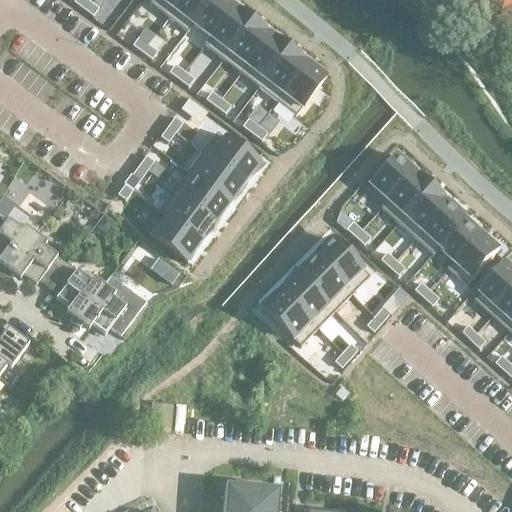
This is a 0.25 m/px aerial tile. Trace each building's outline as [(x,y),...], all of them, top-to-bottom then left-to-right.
[(83,0),(77,0),(73,5),(83,12),(89,4),(83,0)] [(154,0),(149,6),(168,21),(184,0),(154,0)] [(184,0),(168,21),(186,34),(212,0),(184,0)] [(212,0),(186,34),(187,35),(193,28),(209,40),(203,48),(204,49),(235,9),(233,8),(234,8),(223,0),(212,0)] [(89,4),(83,12),(93,19),(99,11),(89,4)] [(235,9),(204,49),(222,62),(253,23),(235,9)] [(253,23),(222,62),(240,76),(271,37),(253,23)] [(271,37),(240,76),(259,91),(289,51),(271,37)] [(138,40),(132,48),(142,55),(147,48),(138,40)] [(147,48),(142,55),(151,62),(157,55),(147,48)] [(289,51),(259,91),(277,104),(307,65),(289,51)] [(307,65),(277,104),(296,119),(326,80),(323,78),(324,77),(308,65),(308,66),(307,65)] [(174,68),(169,76),(178,83),(184,75),(174,68)] [(184,75),(178,83),(188,90),(194,82),(184,75)] [(211,95),(205,103),(215,110),(221,102),(211,95)] [(221,102),(215,110),(225,117),(230,109),(221,102)] [(174,120),(167,130),(175,136),(182,126),(174,120)] [(248,122),(242,130),(251,137),(258,129),(248,122)] [(258,129),(251,137),(261,144),(267,136),(258,129)] [(167,130),(160,140),(168,145),(175,136),(167,130)] [(216,135),(202,155),(245,188),(260,167),(216,135)] [(202,155),(187,175),(231,207),(245,188),(202,155)] [(396,158),(366,192),(383,207),(380,211),(381,212),(414,174),(413,173),(399,160),(398,160),(396,158)] [(146,159),(139,169),(147,174),(154,165),(146,159)] [(139,169),(132,178),(139,184),(147,174),(139,169)] [(414,174),(381,212),(398,226),(431,190),(414,174)] [(187,175),(173,194),(217,226),(231,207),(187,175)] [(124,188),(117,197),(125,203),(132,194),(124,188)] [(431,190),(398,226),(415,242),(448,205),(431,190)] [(173,194),(159,213),(202,245),(217,226),(173,194)] [(448,205),(415,242),(432,257),(465,220),(464,219),(450,206),(449,206),(448,205)] [(165,220),(151,239),(187,266),(202,245),(159,213),(158,214),(165,220)] [(22,232),(0,216),(0,227),(3,229),(0,233),(0,258),(1,260),(0,261),(0,264),(9,272),(36,237),(24,228),(22,232)] [(465,220),(437,252),(454,267),(482,236),(465,220)] [(353,225),(346,232),(355,241),(361,233),(353,225)] [(361,233),(355,241),(364,248),(370,241),(361,233)] [(482,235),(449,272),(467,288),(500,251),(498,250),(498,249),(484,236),(482,235)] [(36,237),(9,272),(21,280),(24,277),(37,286),(39,283),(49,290),(62,273),(67,266),(44,249),(47,245),(36,237)] [(315,258),(313,260),(352,298),(369,280),(331,242),(329,244),(315,258)] [(387,256),(380,263),(389,271),(395,264),(387,256)] [(298,275),(296,277),(335,315),(352,298),(313,260),(312,261),(298,275)] [(178,276),(168,269),(159,262),(151,272),(161,279),(170,286),(178,276)] [(395,264),(389,271),(398,279),(404,272),(395,264)] [(90,283),(67,266),(62,273),(71,280),(56,301),(69,311),(66,315),(73,320),(70,323),(75,327),(104,288),(93,280),(90,283)] [(508,266),(475,303),(493,319),(511,297),(511,269),(511,268),(510,268),(508,266)] [(281,293),(279,294),(318,332),(335,315),(296,277),(295,278),(295,279),(281,293)] [(420,286),(414,293),(423,301),(429,294),(420,286)] [(104,288),(75,327),(80,331),(83,327),(89,331),(93,334),(102,342),(110,332),(121,340),(139,314),(128,306),(125,309),(113,300),(115,296),(104,288)] [(264,309),(262,312),(300,350),(318,332),(279,294),(278,295),(278,296),(264,310),(264,309)] [(429,294),(423,301),(432,309),(438,302),(429,294)] [(511,297),(493,319),(509,334),(511,331),(511,297)] [(382,311),(374,320),(381,326),(389,317),(382,311)] [(374,320),(366,329),(373,335),(381,326),(374,320)] [(22,335),(11,327),(0,342),(0,344),(9,351),(16,341),(17,342),(22,335)] [(468,329),(462,336),(471,344),(477,337),(468,329)] [(477,337),(471,344),(480,352),(486,344),(477,337)] [(0,377),(7,368),(11,371),(19,359),(16,356),(23,346),(17,342),(16,341),(9,351),(0,344),(0,377)] [(350,347),(342,356),(349,363),(357,354),(350,347)] [(342,356),(334,365),(341,371),(349,363),(342,356)] [(502,359),(496,366),(505,374),(511,367),(502,359)] [(379,399),(405,424),(422,407),(396,382),(379,399)] [(308,511),(307,511),(277,511),(279,494),(224,489),(224,491),(223,504),(221,511),(157,511),(156,511),(153,511),(308,511)]
